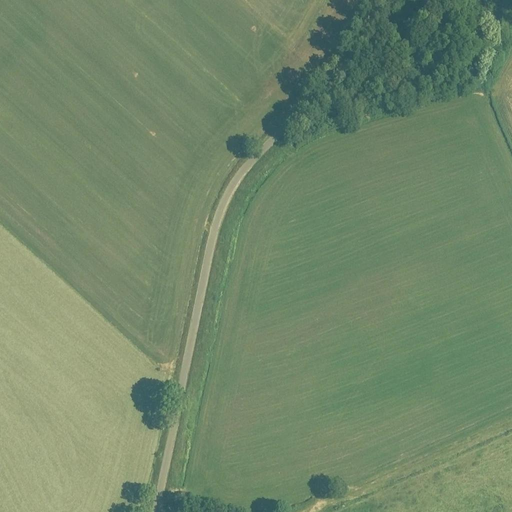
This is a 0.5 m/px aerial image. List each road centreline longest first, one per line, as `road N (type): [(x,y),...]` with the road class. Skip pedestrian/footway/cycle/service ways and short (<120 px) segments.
road 1 (unclassified): [(155,511),(215,223),(253,160),(339,74),(379,0)]
road 2 (track): [(300,511),(511,418)]
